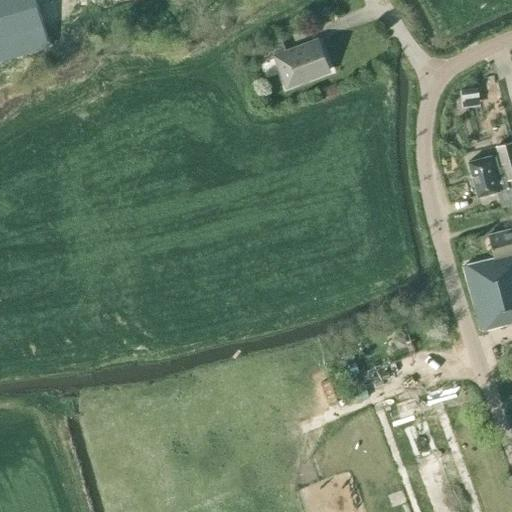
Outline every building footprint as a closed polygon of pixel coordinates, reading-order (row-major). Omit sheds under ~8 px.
[(0,0),(0,59),(49,45),(36,0),(0,0)] [(329,70),(317,40),(286,52),(281,39),(253,49),(258,63),(275,56),(286,86),(329,70)] [(487,85),(489,93),(498,91),(496,82),(487,85)] [(468,161),(478,196),(509,188),(507,180),(511,178),(511,141),(496,145),(500,159),(497,160),(496,154),(468,161)] [(496,191),(501,206),(511,203),(511,178),(507,180),(509,188),(496,191)] [(511,320),(511,228),(488,235),(494,257),(463,266),(480,330),(511,320)]
